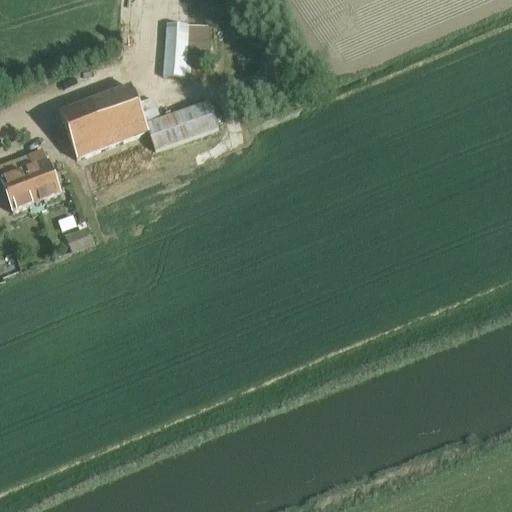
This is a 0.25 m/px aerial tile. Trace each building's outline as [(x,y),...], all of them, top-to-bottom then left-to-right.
[(164,80),(201,83),(206,83),(210,30),(168,27),(164,80)] [(60,118),(71,146),(77,164),(148,138),(156,157),(219,133),(209,106),(161,124),(153,102),(137,108),(131,92),(60,118)] [(21,163),(38,209),(62,200),(45,154),(21,163)] [(0,181),(13,218),(38,209),(21,163),(0,171),(0,181)] [(87,232),(66,242),(74,258),(94,248),(87,232)]
